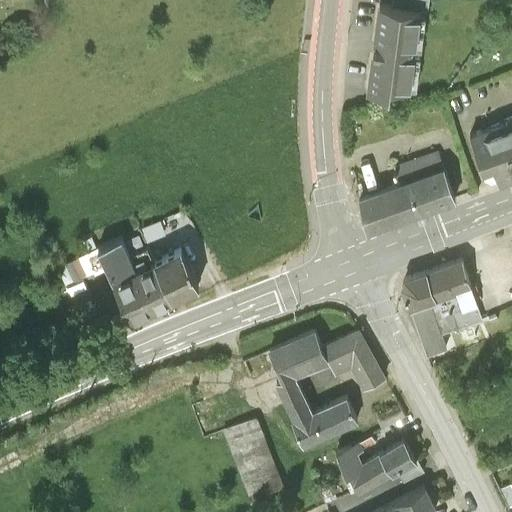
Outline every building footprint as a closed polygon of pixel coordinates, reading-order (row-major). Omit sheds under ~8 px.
[(392,0),(392,7),(423,10),(425,10),(426,0),(392,0)] [(388,95),(390,85),(414,88),(423,10),(392,7),(379,5),(369,93),(388,95)] [(511,175),(511,138),(506,121),(473,133),(487,171),(495,168),(499,180),(511,175)] [(400,179),(359,193),(366,228),(456,196),(438,149),(395,164),(400,179)] [(83,239),(89,251),(99,246),(93,234),(83,239)] [(132,315),(154,304),(137,267),(121,235),(99,246),(107,263),(132,315)] [(76,279),(107,263),(99,246),(89,251),(67,261),(76,279)] [(180,247),(154,259),(163,276),(165,275),(175,294),(197,284),(180,247)] [(461,257),(401,277),(426,351),(445,345),(440,330),(457,324),(451,306),(475,298),(461,257)] [(154,304),(175,294),(165,275),(163,276),(154,259),(137,267),(154,304)] [(451,306),(457,324),(481,316),(475,298),(451,306)] [(359,325),(322,344),(330,358),(335,369),(352,361),(365,385),(385,375),(359,325)] [(276,378),(290,406),(307,398),(294,372),(330,358),(322,344),(315,329),(269,348),(282,375),(276,378)] [(312,410),(307,398),(290,406),(294,416),(292,417),(303,441),(355,417),(344,395),(312,410)] [(283,482),(256,417),(225,430),(252,495),(283,482)] [(386,437),(382,429),(372,433),(377,442),(386,437)] [(371,432),(361,438),(364,444),(375,439),(371,432)] [(349,472),(358,489),(395,467),(415,456),(403,438),(362,461),(357,450),(364,447),(360,439),(338,449),(346,473),(349,472)] [(422,469),(415,456),(395,467),(403,480),(422,469)] [(424,484),(379,508),(381,511),(425,511),(436,506),(424,484)]
